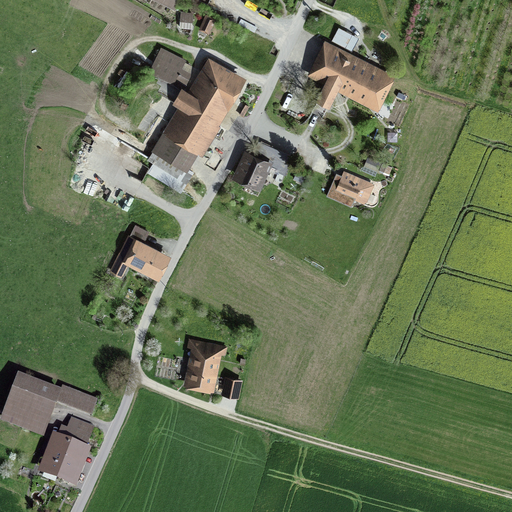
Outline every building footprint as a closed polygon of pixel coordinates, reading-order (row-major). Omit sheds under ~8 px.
[(193,14),(181,13),(180,28),(192,29),(193,14)] [(214,22),(205,17),(200,29),(209,33),(214,22)] [(352,35),(339,28),(332,41),(345,48),(352,35)] [(327,49),(315,72),(329,79),(311,113),(322,119),(340,84),(375,102),(386,80),(327,49)] [(164,81),(158,92),(176,104),(177,103),(183,93),(184,91),(182,91),(189,77),(180,72),(185,63),(161,51),(150,74),(164,81)] [(183,107),(173,123),(171,122),(154,150),(185,168),(224,101),(227,103),(239,82),(212,66),(197,91),(194,89),(189,97),(183,93),(177,103),(183,107)] [(251,157),(266,164),(278,169),(277,171),(285,175),(293,158),(258,142),(251,157)] [(266,164),(251,157),(243,153),(234,175),(257,185),(266,164)] [(381,163),(368,157),(364,166),(377,171),(381,163)] [(362,180),(344,172),(341,179),(335,176),(327,196),(342,202),(346,193),(355,197),(355,196),(364,200),(370,187),(361,183),(362,180)] [(112,270),(121,275),(128,260),(157,274),(165,257),(128,238),(112,270)] [(209,386),(216,352),(197,348),(190,382),(209,386)] [(56,402),(91,416),(97,400),(62,386),(60,392),(19,376),(4,415),(24,422),(22,427),(43,436),(56,402)] [(240,382),(226,379),(223,393),(237,396),(240,382)] [(89,438),(61,427),(44,471),(72,482),(89,438)]
